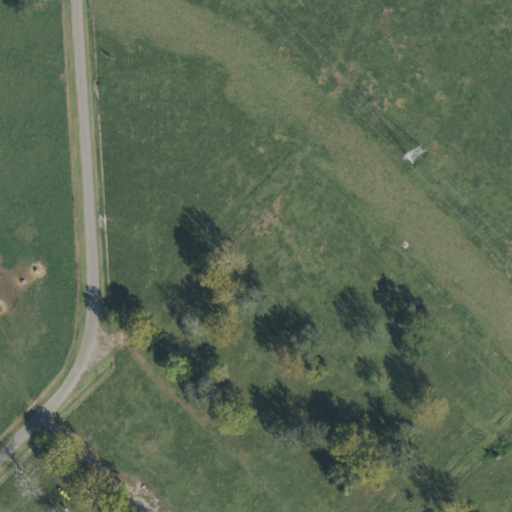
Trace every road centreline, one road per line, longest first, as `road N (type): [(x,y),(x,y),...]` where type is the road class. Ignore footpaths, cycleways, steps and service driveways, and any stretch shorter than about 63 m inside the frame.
road 1 (residential): [(0,459),(42,415),(81,349),(84,216)]
road 2 (residential): [(84,216),(70,0)]
road 3 (residential): [(138,511),(42,415)]
